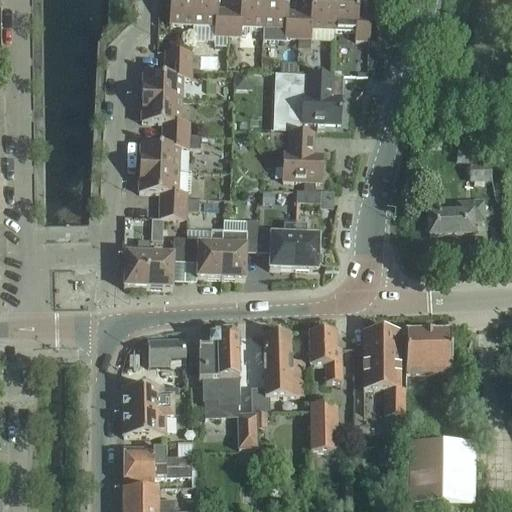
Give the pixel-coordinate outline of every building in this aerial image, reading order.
[(192,29),(193,0),(169,0),(169,29),(192,29)] [(216,0),(193,0),(192,29),(214,30),(214,39),(227,39),(228,14),(216,13),(216,0)] [(240,0),(240,14),(228,14),(227,39),(240,40),(241,31),(263,32),(263,0),(240,0)] [(287,0),(263,0),(263,32),(285,33),(284,42),(297,42),(298,16),(286,16),(287,0)] [(298,16),(297,42),(297,51),(310,51),(311,34),(333,35),(334,0),(310,0),(310,17),(298,16)] [(334,0),(333,35),(355,35),(355,44),(368,45),(369,19),(357,18),(357,0),(334,0)] [(165,68),(191,69),(191,57),(165,56),(165,68)] [(191,69),(165,68),(164,81),(142,80),(142,104),(180,105),(181,83),(190,83),(191,69)] [(314,128),(319,128),(339,129),(340,101),(332,101),(332,80),(307,79),(306,100),(302,100),(302,102),(298,102),(294,103),(291,104),(288,107),(286,110),(285,113),(286,117),(288,120),(290,123),(294,124),(297,125),(301,125),(301,128),(314,128)] [(180,105),(142,104),(141,127),(162,128),(162,139),(188,140),(189,127),(180,127),(180,105)] [(301,128),(300,137),(313,138),(314,128),(301,128)] [(293,137),(288,137),(287,158),(283,158),(282,186),(303,186),(314,187),(320,187),(321,159),(313,159),(313,138),(300,137),(293,137)] [(140,150),(139,173),(178,175),(179,153),(199,154),(200,141),(188,140),(162,139),(161,151),(140,150)] [(493,147),(493,166),(505,166),(506,147),(493,147)] [(469,185),(488,185),(488,168),(468,168),(469,185)] [(178,175),(139,173),(138,197),(160,198),(159,223),(161,223),(185,224),(186,198),(177,197),(178,175)] [(303,186),(303,196),(314,197),(314,187),(303,186)] [(320,209),(320,197),(314,197),(303,196),(296,196),(295,208),(320,209)] [(272,197),(259,197),(259,208),(272,208),(272,197)] [(198,204),(187,204),(187,215),(198,215),(198,204)] [(457,217),(427,218),(428,239),(472,237),(472,225),(483,225),(482,207),(457,208),(457,217)] [(150,222),(149,243),(160,244),(161,223),(159,223),(150,222)] [(258,234),(257,258),(269,258),(268,274),(293,275),(295,227),(283,227),(283,240),(271,239),(271,234),(258,234)] [(295,227),(293,275),(317,276),(318,241),(306,240),(306,228),(295,227)] [(233,237),(222,237),(220,284),(244,285),(245,257),(257,258),(258,234),(245,233),(244,250),(233,250),(233,237)] [(185,243),(185,267),(196,267),(196,283),(220,284),(222,237),(210,236),(210,249),(198,248),(198,243),(185,243)] [(172,259),(149,258),(147,293),(172,294),(173,266),(185,267),(185,243),(172,243),(172,259)] [(147,293),(149,258),(149,246),(137,245),(137,258),(124,258),(123,292),(147,293)] [(450,378),(450,336),(450,334),(405,335),(407,392),(407,379),(450,378)] [(399,394),(399,336),(362,336),(362,394),(384,394),(384,417),(403,417),(403,394),(399,394)] [(335,337),(308,337),(308,357),(309,370),(325,370),(325,388),(341,388),(341,379),(340,354),(336,355),(335,337)] [(290,366),(290,338),(263,338),(263,358),(265,402),(294,402),(294,384),(303,384),(303,366),(290,366)] [(209,355),(197,355),(197,375),(198,386),(202,385),(203,407),(217,406),(217,412),(237,412),(237,365),(236,345),(230,339),(222,340),(217,345),(209,345),(209,355)] [(148,347),(147,347),(148,372),(169,371),(168,365),(185,364),(185,345),(173,346),(160,346),(148,347)] [(162,394),(147,394),(122,394),(122,419),(172,420),(172,401),(162,401),(162,394)] [(309,457),(337,456),(336,409),(325,409),(325,394),(308,394),(307,409),(309,409),(309,457)] [(265,415),(255,415),(255,419),(255,430),(265,430),(265,415)] [(172,420),(122,419),(123,441),(143,441),(165,441),(165,423),(175,423),(175,420),(172,420)] [(255,419),(238,420),(239,452),(256,451),(255,430),(255,419)] [(413,449),(412,511),(474,511),(475,450),(413,449)] [(176,453),(176,463),(164,463),(164,453),(143,453),(123,453),(123,471),(189,472),(189,454),(176,453)] [(189,493),(189,472),(123,471),(123,490),(153,490),(153,483),(177,483),(177,493),(189,493)] [(123,511),(174,511),(175,505),(157,505),(157,494),(146,494),(143,494),(123,494),(123,511)]
